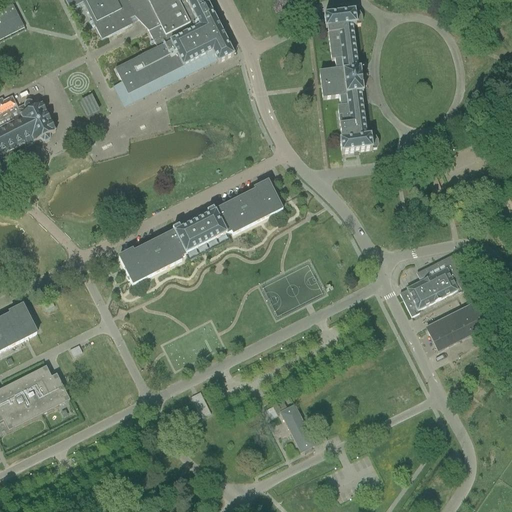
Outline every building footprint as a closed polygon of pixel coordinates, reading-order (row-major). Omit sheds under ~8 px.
[(148,32),(156,49),(114,71),(127,96),(155,82),(159,90),(197,71),(193,63),(211,54),(217,66),(233,57),(204,0),(64,0),(69,10),(82,4),(101,41),(131,26),(128,20),(134,18),(138,22),(147,31),(146,31),(148,32)] [(0,40),(23,29),(12,7),(0,12),(0,40)] [(375,138),(370,139),(370,138),(366,138),(360,95),(362,94),(359,71),(357,71),(351,28),(356,27),(355,27),(360,26),(361,25),(362,24),(362,22),(363,22),(363,21),(363,20),(362,18),(362,17),(362,16),(361,15),(360,14),(359,13),(354,14),(323,17),(325,31),(327,31),(331,63),(334,62),(335,73),(319,75),(322,101),(338,99),(340,110),(337,110),(341,142),(339,142),(340,156),(372,152),(371,151),(377,150),(378,148),(378,147),(379,147),(379,146),(379,145),(379,144),(379,143),(378,143),(378,141),(377,140),(376,139),(375,138)] [(24,106),(17,110),(11,98),(2,103),(1,100),(0,100),(0,159),(1,159),(0,157),(0,156),(23,145),(25,148),(34,144),(39,141),(44,144),(49,142),(49,136),(55,133),(41,105),(41,106),(38,99),(30,103),(29,103),(28,103),(27,103),(26,103),(25,104),(25,105),(24,105),(24,106)] [(91,99),(78,105),(86,123),(99,117),(91,99)] [(432,171),(423,174),(432,196),(441,192),(432,171)] [(131,252),(118,259),(123,270),(125,274),(128,279),(129,282),(133,288),(182,263),(180,260),(230,235),(232,238),(282,213),(278,206),(277,204),(274,198),(272,194),(267,184),(266,185),(253,191),(255,193),(214,213),(213,210),(209,212),(206,214),(208,217),(180,231),(178,228),(172,231),(173,234),(133,254),(131,252)] [(400,296),(411,319),(419,315),(417,313),(455,293),(457,296),(477,286),(471,274),(471,275),(468,276),(458,259),(443,266),(445,271),(429,279),(427,274),(421,278),(423,282),(406,291),(407,292),(400,296)] [(40,305),(45,314),(55,309),(50,300),(40,305)] [(425,330),(437,355),(489,328),(476,303),(425,330)] [(0,353),(36,335),(22,308),(8,314),(9,316),(0,321),(0,353)] [(78,348),(69,352),(73,359),(82,355),(78,348)] [(0,425),(3,424),(9,435),(58,410),(57,408),(68,403),(69,404),(70,404),(57,378),(52,380),(47,370),(0,393),(0,425)] [(200,394),(191,399),(201,420),(210,416),(200,394)] [(279,415),(300,455),(314,448),(293,408),(292,409),(286,397),(280,400),(286,411),(279,415)] [(265,412),(269,421),(277,417),(272,408),(265,412)]
